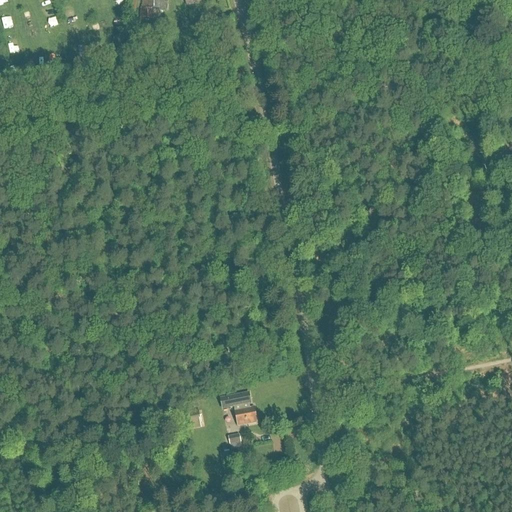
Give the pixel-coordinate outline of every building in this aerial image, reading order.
[(142,0),(142,9),(152,10),(153,10),(168,11),(168,0),(142,0)] [(235,407),(236,411),(235,411),(238,427),(256,424),(253,408),(250,409),(249,405),(251,404),(249,393),(220,399),(222,410),(235,407)] [(186,414),(188,425),(188,429),(202,427),(200,411),(186,414)] [(239,436),(229,437),(230,452),(238,448),(237,444),(240,444),(239,436)] [(222,468),(231,467),(229,454),(220,455),(222,468)]
